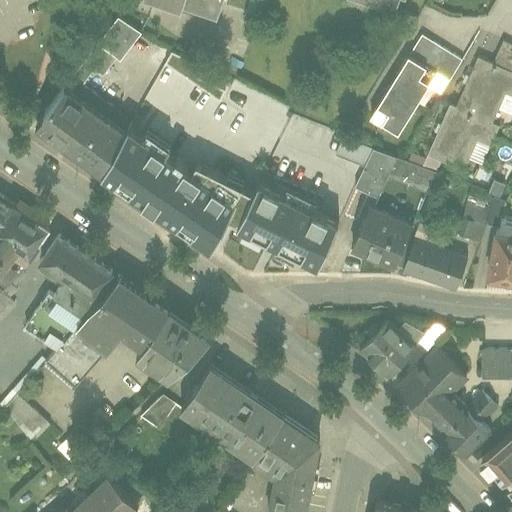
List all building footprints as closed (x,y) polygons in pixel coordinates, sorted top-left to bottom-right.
[(144,0),(144,1),(210,22),(217,0),(368,0),(389,7),(391,0),(144,0)] [(141,35),(120,19),(101,45),(119,59),(121,60),(141,35)] [(421,34),(371,114),(400,133),(431,82),(444,90),(463,60),(421,34)] [(119,59),(101,45),(77,77),(86,84),(97,69),(106,76),(119,59)] [(451,103),(428,153),(465,169),(479,139),(491,144),(499,125),(493,122),(506,93),(511,95),(511,71),(480,57),(458,106),(451,103)] [(38,130),(204,240),(239,187),(73,77),(38,130)] [(368,146),(343,136),(337,151),(361,161),(368,146)] [(395,156),(374,147),(356,185),(377,195),(395,156)] [(339,211),(260,174),(239,219),(317,256),(339,211)] [(0,194),(0,260),(13,271),(45,228),(0,194)] [(396,269),(398,263),(414,229),(371,208),(352,248),(396,269)] [(511,228),(495,226),(487,277),(511,280),(511,228)] [(398,263),(454,284),(468,249),(414,229),(398,263)] [(113,274),(59,236),(40,260),(62,277),(24,325),(55,349),(61,342),(113,274)] [(113,274),(61,342),(93,366),(117,334),(136,348),(163,311),(113,274)] [(163,311),(136,348),(133,353),(185,391),(215,350),(199,338),(163,311)] [(419,345),(391,321),(365,351),(393,375),(419,345)] [(464,457),(511,410),(488,386),(469,404),(452,386),(469,370),(441,343),(401,382),(450,431),(444,437),(464,457)] [(511,345),(497,346),(497,376),(511,376),(511,345)] [(309,511),(317,438),(214,368),(183,413),(270,472),(265,511),(309,511)] [(27,439),(46,428),(23,386),(3,397),(27,439)] [(91,438),(111,423),(101,408),(80,424),(91,438)] [(511,445),(491,462),(511,488),(511,445)] [(71,511),(66,506),(60,511),(140,511),(107,478),(72,511),(71,511)] [(428,511),(378,497),(373,511),(428,511)]
